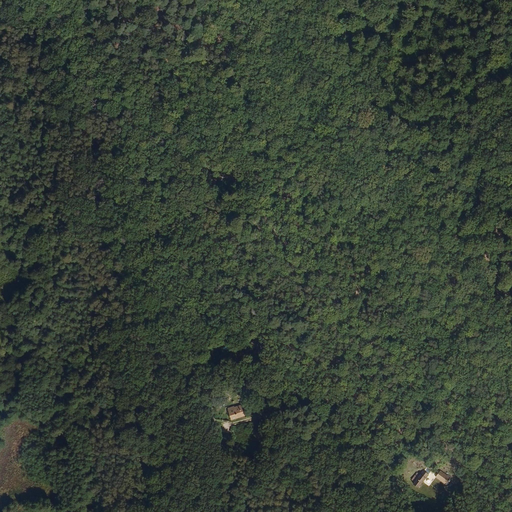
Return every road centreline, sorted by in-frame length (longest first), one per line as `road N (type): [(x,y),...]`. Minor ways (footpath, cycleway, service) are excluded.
road 1 (track): [(306,0),(511,321)]
road 2 (track): [(458,511),(408,495),(354,422),(308,399),(238,424)]
